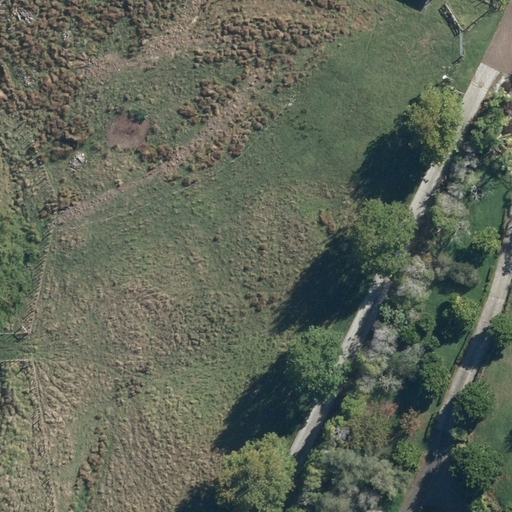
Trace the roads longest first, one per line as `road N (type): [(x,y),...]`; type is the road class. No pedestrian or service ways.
road 1 (unknown): [(266,511),(498,64),(511,99)]
road 2 (unknown): [(511,239),(422,476)]
